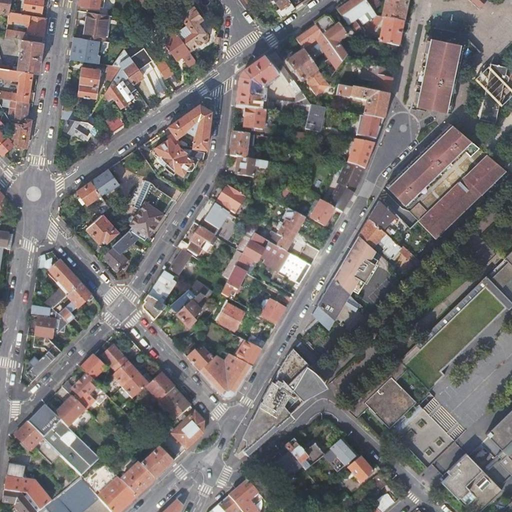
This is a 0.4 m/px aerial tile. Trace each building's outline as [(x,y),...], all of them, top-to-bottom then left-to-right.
[(10,0),(0,0),(0,13),(8,15),(9,13),(10,0)] [(24,0),(22,12),(41,15),(43,0),(24,0)] [(99,0),(78,0),(78,6),(98,8),(99,0)] [(274,0),(280,8),(277,10),(281,17),(294,8),(289,0),(274,0)] [(346,24),(355,35),(358,40),(359,39),(363,34),(361,31),(363,29),(362,27),(359,29),(355,23),(353,24),(352,23),(364,14),(368,21),(376,16),(372,11),(364,0),(348,0),(336,9),(346,24)] [(364,0),(372,11),(378,7),(379,3),(376,0),(364,0)] [(384,17),(403,22),(408,0),(385,0),(382,17),(384,17)] [(468,0),(479,10),(488,0),(468,0)] [(186,7),(178,13),(187,25),(175,33),(188,51),(205,40),(205,35),(197,23),(201,21),(201,18),(195,9),(192,9),(189,11),(186,7)] [(5,37),(21,40),(42,43),(46,18),(9,13),(8,15),(5,37)] [(107,16),(86,13),(81,39),(94,41),(103,42),(107,16)] [(363,34),(359,39),(366,40),(382,17),(376,16),(363,34)] [(316,27),(341,63),(343,60),(346,57),(338,47),(340,41),(346,37),(351,38),(355,35),(346,24),(340,28),(338,25),(335,27),(329,18),(324,17),(314,24),(316,27)] [(379,42),(398,46),(403,22),(384,17),(379,42)] [(157,43),(146,27),(138,40),(146,51),(157,43)] [(296,41),(303,51),(326,84),(327,83),(341,63),(316,27),(296,41)] [(412,104),(451,112),(461,66),(476,51),(460,34),(428,28),(412,104)] [(176,60),(188,51),(175,33),(163,42),(176,60)] [(94,41),(81,39),(73,38),(70,57),(91,60),(94,41)] [(38,74),(42,43),(21,40),(17,68),(13,68),(13,71),(32,74),(38,74)] [(143,77),(123,51),(112,66),(120,67),(133,84),(143,77)] [(326,84),(303,51),(294,57),(291,53),(284,58),(300,82),(307,78),(307,83),(316,96),(329,87),(328,87),(331,84),(327,83),(326,84)] [(283,63),(275,52),(269,56),(277,67),(281,64),(283,63)] [(0,60),(0,69),(9,70),(9,66),(2,65),(0,60)] [(310,105),(281,64),(277,67),(289,84),(288,85),(296,96),(294,103),(259,99),(260,90),(276,78),(263,60),(242,74),(240,78),(238,81),(235,109),(245,110),(265,112),(308,117),(310,105)] [(506,67),(490,64),(479,119),(496,122),(499,103),(502,105),(511,93),(511,91),(511,90),(509,88),(502,88),(503,82),(504,82),(505,82),(506,81),(507,80),(508,79),(508,78),(508,77),(508,76),(507,75),(505,74),(506,67)] [(371,81),(369,92),(388,96),(393,71),(365,65),(362,79),(371,81)] [(120,67),(112,66),(109,66),(106,82),(111,83),(112,81),(120,67)] [(136,89),(133,84),(120,67),(112,81),(128,104),(128,105),(130,103),(128,100),(133,97),(130,93),(136,89)] [(100,71),(82,68),(77,96),(83,98),(83,97),(89,98),(89,99),(97,100),(100,71)] [(9,70),(0,69),(0,78),(19,81),(17,94),(0,92),(0,99),(18,102),(28,103),(32,74),(13,71),(9,70)] [(173,78),(166,69),(160,72),(168,83),(173,80),(173,78)] [(120,109),(128,104),(112,81),(111,83),(104,94),(108,100),(112,97),(120,109)] [(369,92),(338,85),(336,95),(350,98),(350,97),(367,101),(363,116),(383,120),(383,119),(388,96),(369,92)] [(33,104),(28,103),(18,102),(15,122),(12,121),(9,137),(13,146),(26,148),(33,104)] [(199,105),(168,127),(173,133),(176,137),(185,131),(187,133),(192,136),(195,136),(193,148),(206,149),(210,112),(199,105)] [(324,108),(310,105),(308,117),(305,130),(319,133),(324,108)] [(265,112),(245,110),(243,128),(263,130),(265,112)] [(124,124),(117,113),(104,123),(111,134),(124,124)] [(87,123),(70,120),(64,130),(72,134),(73,133),(84,140),(84,139),(87,140),(91,135),(89,133),(93,126),(87,123)] [(450,125),(386,186),(405,206),(463,149),(471,157),(479,148),(450,125)] [(5,140),(0,133),(0,151),(3,155),(13,146),(9,137),(5,140)] [(176,137),(173,133),(168,137),(169,140),(155,149),(161,158),(159,159),(161,163),(164,166),(166,164),(181,150),(178,146),(180,144),(176,137)] [(248,135),(232,133),(230,157),(239,158),(246,160),(248,135)] [(365,169),(374,144),(355,140),(347,163),(365,169)] [(182,149),(181,150),(166,164),(170,168),(182,176),(186,170),(189,171),(192,171),(195,167),(193,163),(192,162),(192,160),(190,159),(190,157),(197,159),(196,165),(200,166),(205,153),(182,149)] [(505,171),(487,155),(418,221),(436,239),(505,171)] [(246,160),(239,158),(236,175),(254,178),(255,168),(266,170),(267,163),(246,160)] [(360,181),(365,169),(347,163),(337,184),(338,185),(354,193),(360,181)] [(109,166),(92,178),(103,194),(121,182),(109,166)] [(90,181),(77,191),(86,205),(100,196),(90,181)] [(237,186),(248,190),(250,183),(250,182),(249,182),(238,181),(237,186)] [(184,192),(171,184),(165,194),(177,202),(184,192)] [(342,213),(354,193),(338,185),(328,205),(335,208),(342,213)] [(247,199),(227,186),(216,202),(235,214),(244,200),(246,201),(247,199)] [(325,227),(335,208),(328,205),(317,199),(316,201),(319,203),(311,219),(325,227)] [(406,228),(379,200),(368,218),(394,242),(403,246),(405,245),(397,238),(406,228)] [(162,215),(144,203),(130,224),(147,237),(162,215)] [(218,230),(229,214),(215,205),(204,221),(218,230)] [(296,236),(305,219),(295,213),(290,222),(285,220),(283,224),(280,222),(278,226),(296,236)] [(117,232),(102,215),(86,229),(99,243),(104,239),(107,242),(117,234),(120,238),(129,231),(124,225),(117,230),(118,231),(117,232)] [(394,242),(368,218),(358,235),(372,247),(379,239),(388,247),(385,251),(392,258),(400,251),(407,257),(411,252),(403,246),(394,242)] [(264,227),(260,225),(256,231),(254,233),(259,236),(264,227)] [(296,236),(278,226),(276,229),(279,230),(277,235),(282,238),(277,246),(311,266),(319,252),(295,237),(296,236)] [(212,246),(217,238),(200,227),(189,243),(192,245),(190,247),(188,246),(182,241),(178,247),(183,251),(186,253),(188,251),(197,257),(202,250),(199,248),(204,241),(207,243),(209,244),(209,243),(212,246)] [(139,237),(129,231),(120,238),(113,245),(114,247),(103,257),(117,271),(128,260),(120,252),(131,243),(134,245),(139,237)] [(0,247),(10,249),(12,235),(0,232),(0,247)] [(277,246),(259,236),(254,233),(235,267),(246,273),(248,269),(252,272),(260,257),(265,260),(263,263),(274,270),(268,281),(282,289),(288,278),(299,285),(311,266),(277,246)] [(372,247),(358,235),(332,279),(349,294),(355,284),(363,289),(375,268),(368,264),(375,251),(372,247)] [(202,250),(207,243),(204,241),(199,248),(202,250)] [(482,281),(348,411),(357,419),(369,408),(372,411),(374,408),(377,411),(375,413),(390,426),(415,403),(401,388),(400,389),(397,386),(398,384),(396,382),(407,371),(428,391),(445,375),(440,370),(504,307),(508,310),(511,305),(511,304),(499,290),(511,277),(511,408),(486,434),(505,454),(498,461),(511,476),(511,475),(511,249),(504,258),(507,261),(488,279),(485,276),(480,280),(482,281)] [(178,275),(191,256),(186,253),(183,251),(170,270),(178,275)] [(235,267),(242,254),(238,252),(231,264),(235,267)] [(80,284),(59,261),(48,271),(62,287),(42,305),(42,306),(53,309),(66,297),(80,284)] [(199,264),(195,261),(192,266),(191,265),(185,275),(191,278),(199,264)] [(246,273),(235,267),(228,280),(221,294),(226,297),(232,300),(246,273)] [(211,284),(218,274),(214,271),(207,281),(211,284)] [(150,298),(162,305),(176,283),(163,275),(148,297),(150,298)] [(349,294),(332,279),(318,303),(334,318),(349,294)] [(204,297),(209,290),(196,282),(191,288),(200,294),(204,297)] [(93,300),(80,284),(66,297),(71,303),(59,314),(67,324),(74,318),(70,314),(76,308),(78,310),(88,301),(89,303),(93,300)] [(182,298),(187,303),(194,297),(189,292),(182,298)] [(200,294),(176,316),(188,329),(196,322),(193,319),(201,312),(198,309),(208,300),(207,299),(204,297),(200,294)] [(226,297),(221,294),(216,303),(221,306),(226,297)] [(144,310),(154,321),(166,308),(162,305),(150,298),(143,306),(144,310)] [(175,313),(187,303),(182,298),(171,308),(175,313)] [(270,299),(260,316),(276,325),(286,308),(270,299)] [(227,304),(217,323),(234,332),(244,314),(227,304)] [(57,334),(67,324),(59,314),(53,309),(42,306),(39,307),(34,337),(46,338),(52,339),(53,328),(57,328),(57,334)] [(246,342),(260,350),(265,342),(252,334),(246,342)] [(46,338),(34,337),(33,344),(39,345),(47,352),(26,373),(33,380),(61,352),(46,338)] [(190,341),(180,350),(185,355),(195,346),(190,341)] [(250,368),(261,350),(260,350),(246,342),(244,341),(242,345),(240,344),(239,346),(241,348),(234,358),(250,368)] [(102,357),(116,373),(128,362),(113,346),(110,349),(106,353),(102,357)] [(195,351),(187,358),(199,372),(213,360),(203,348),(198,353),(195,351)] [(299,404),(302,400),(328,387),(319,375),(310,367),(310,364),(293,348),(262,398),(236,453),(238,455),(243,452),(245,455),(292,415),(288,409),(290,407),(295,406),(299,404)] [(105,369),(93,355),(80,369),(87,375),(93,381),(105,369)] [(234,395),(250,368),(234,358),(229,355),(225,362),(216,357),(213,360),(199,372),(222,396),(224,397),(225,395),(225,394),(230,394),(231,395),(233,396),(234,395)] [(116,373),(112,376),(122,387),(138,373),(128,362),(116,373)] [(142,377),(138,373),(122,387),(132,399),(153,380),(146,373),(142,377)] [(74,387),(68,381),(63,387),(72,396),(73,397),(77,394),(81,398),(85,394),(87,396),(89,394),(100,405),(108,396),(100,388),(93,381),(87,375),(74,387)] [(159,402),(175,388),(163,375),(148,389),(159,402)] [(176,420),(191,406),(175,388),(159,402),(157,403),(166,413),(169,411),(176,420)] [(73,397),(72,396),(54,413),(68,427),(86,410),(73,397)] [(54,413),(45,404),(28,422),(82,476),(99,459),(90,450),(72,431),(72,430),(68,427),(54,413)] [(419,405),(392,432),(427,468),(454,442),(419,405)] [(204,421),(196,411),(171,433),(173,436),(186,450),(203,434),(204,421)] [(82,476),(28,422),(15,434),(31,450),(39,442),(43,446),(37,451),(71,485),(82,476)] [(118,426),(111,432),(117,438),(124,432),(118,426)] [(179,457),(186,450),(173,436),(166,443),(179,457)] [(304,453),(293,440),(285,447),(296,459),(306,470),(324,454),(315,443),(304,453)] [(342,440),(330,449),(345,466),(356,456),(342,440)] [(296,459),(285,447),(280,452),(283,456),(274,465),(271,468),(277,475),(296,459)] [(141,465),(155,479),(173,462),(159,448),(141,465)] [(479,511),(502,491),(468,456),(441,482),(469,511),(479,511)] [(374,472),(361,458),(349,468),(361,483),(374,472)] [(100,459),(99,459),(82,476),(96,494),(98,496),(118,477),(100,459)] [(120,480),(137,497),(155,479),(141,465),(139,463),(120,480)] [(394,480),(383,470),(348,500),(354,507),(357,504),(361,508),(394,480)] [(34,481),(6,476),(4,489),(26,493),(30,498),(35,505),(40,510),(57,497),(61,493),(62,492),(60,490),(48,500),(34,481)] [(75,511),(96,494),(82,476),(71,485),(62,492),(61,493),(75,511)] [(98,496),(112,511),(120,511),(137,497),(120,480),(118,477),(98,496)] [(262,497),(247,480),(236,490),(241,496),(239,497),(245,504),(240,509),(242,511),(260,511),(254,504),(262,497)] [(26,493),(4,489),(2,501),(15,503),(21,511),(37,511),(40,510),(35,505),(31,508),(26,501),(30,498),(26,493)] [(322,491),(312,499),(316,503),(326,494),(322,491)] [(61,493),(57,497),(69,511),(76,511),(75,511),(61,493)] [(382,511),(395,501),(388,494),(384,496),(374,504),(373,504),(363,511),(382,511)] [(240,509),(228,496),(210,511),(237,511),(240,509)] [(69,511),(57,497),(40,510),(37,511),(69,511)] [(31,508),(35,505),(30,498),(26,501),(31,508)] [(176,500),(163,511),(179,511),(183,506),(176,500)]
